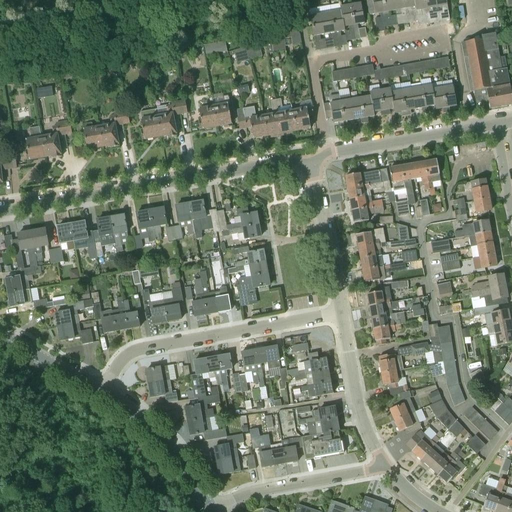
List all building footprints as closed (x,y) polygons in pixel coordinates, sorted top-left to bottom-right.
[(390,21),(390,17),(386,17),(383,0),(366,0),(368,6),(369,15),(380,14),(380,18),(375,19),(377,33),(385,31),(385,28),(384,23),(390,21)] [(389,12),(396,11),(393,0),(383,0),(386,17),(390,17),(389,12)] [(411,18),(410,13),(407,14),(404,0),(393,0),(396,11),(402,10),(404,19),(411,18)] [(409,9),(415,7),(416,7),(414,0),(404,0),(407,14),(410,13),(409,9)] [(427,14),(424,0),(414,0),(416,7),(415,7),(416,11),(423,10),(425,20),(432,18),(431,14),(427,14)] [(430,9),(437,8),(435,0),(424,0),(427,14),(431,14),(430,9)] [(435,0),(437,8),(443,7),(446,21),(450,20),(446,0),(435,0)] [(355,30),(358,30),(358,25),(364,24),(361,3),(351,5),(355,30)] [(359,34),(358,30),(355,30),(351,5),(341,7),(341,11),(344,27),(350,26),(352,36),(359,34)] [(344,27),(341,11),(331,13),(336,38),(339,37),(338,32),(345,31),(344,27)] [(339,42),(339,37),(336,38),(331,13),(321,15),(324,35),(331,34),(332,43),(339,42)] [(318,36),(324,35),(321,15),(310,17),(316,51),(320,50),(318,36)] [(284,32),(284,39),(292,37),(292,46),(301,44),(300,34),(298,33),(292,31),(284,32)] [(500,58),(496,34),(481,37),(482,40),(461,44),(464,59),(470,91),(474,90),(474,91),(476,104),(488,102),(490,110),(491,109),(491,111),(507,108),(507,107),(511,105),(511,98),(505,57),(500,58)] [(285,46),(284,40),(284,39),(266,42),(268,54),(280,51),(285,51),(286,51),(285,46)] [(226,42),(204,45),(206,55),(227,51),(226,42)] [(246,47),(250,60),(263,56),(259,44),(246,47)] [(237,63),(250,60),(246,47),(234,51),(237,63)] [(443,64),(443,69),(450,68),(448,58),(435,60),(435,65),(443,64)] [(426,113),(421,87),(420,83),(411,85),(411,89),(415,110),(421,108),(422,113),(426,113)] [(432,90),(433,90),(432,85),(421,87),(426,113),(429,112),(428,107),(435,106),(432,90)] [(443,88),(447,113),(450,113),(450,108),(456,106),(453,86),(443,88)] [(391,93),(391,88),(380,90),(384,116),(388,115),(387,110),(393,109),(391,93)] [(443,114),(447,113),(443,88),(433,90),(432,90),(435,106),(436,110),(442,109),(443,114)] [(408,111),(415,110),(411,89),(401,91),(405,116),(409,116),(408,111)] [(381,117),(384,116),(380,90),(370,92),(371,96),(374,113),(380,112),(381,117)] [(402,117),(405,116),(401,91),(391,93),(393,109),(394,113),(401,112),(402,117)] [(350,100),(351,100),(350,95),(340,97),(341,102),(340,102),(344,127),(348,126),(347,121),(354,120),(350,100)] [(213,106),(217,127),(224,125),(225,128),(232,127),(228,105),(230,105),(228,96),(223,97),(224,104),(213,106)] [(374,117),(374,113),(371,96),(360,98),(365,123),(368,123),(367,118),(374,117)] [(361,124),(365,123),(360,98),(351,100),(350,100),(354,120),(360,119),(361,124)] [(296,131),(292,110),(291,106),(282,108),(281,99),(275,100),(281,133),(287,133),(287,135),(293,133),(293,131),(296,131)] [(276,134),(281,133),(275,100),(270,101),(273,113),(263,115),(267,136),(270,135),(271,137),(277,136),(276,134)] [(178,102),(181,116),(188,114),(185,101),(178,102)] [(173,117),(181,116),(178,102),(167,104),(168,108),(156,110),(160,137),(168,135),(168,138),(177,137),(175,127),(174,127),(173,117)] [(217,127),(213,106),(208,107),(207,102),(201,103),(202,108),(199,109),(201,120),(198,121),(200,130),(217,127)] [(341,128),(344,127),(340,102),(323,105),(326,120),(332,118),(333,124),(340,122),(341,128)] [(292,110),(296,131),(309,129),(310,129),(308,117),(313,116),(312,107),(292,110)] [(246,128),(245,121),(243,109),(237,110),(238,116),(237,117),(239,129),(246,128)] [(142,140),(160,137),(156,110),(141,112),(142,118),(141,119),(143,130),(141,131),(142,140)] [(121,112),(123,124),(129,123),(127,111),(121,112)] [(114,126),(123,124),(121,112),(114,113),(114,116),(110,116),(111,124),(99,126),(103,147),(110,145),(111,148),(119,147),(117,137),(114,126)] [(267,136),(263,115),(256,117),(256,113),(248,115),(249,121),(245,121),(246,128),(251,127),(253,139),(254,139),(254,138),(267,136)] [(63,122),(65,135),(72,133),(69,120),(63,122)] [(57,136),(65,135),(63,122),(56,123),(56,126),(52,127),(54,134),(41,136),(45,157),(52,156),(53,159),(61,157),(59,148),(57,136)] [(84,150),(103,147),(99,126),(81,129),(84,150)] [(45,157),(41,136),(39,127),(30,129),(31,138),(25,139),(28,151),(25,151),(27,160),(45,157)] [(8,158),(10,169),(17,168),(16,157),(8,158)] [(0,170),(10,169),(8,158),(0,158),(0,185),(2,185),(1,176),(0,176),(0,170)] [(425,163),(430,190),(430,196),(436,195),(434,183),(440,181),(436,160),(425,163)] [(424,184),(425,191),(430,190),(425,163),(413,165),(416,180),(421,179),(423,185),(424,184)] [(410,181),(416,180),(413,165),(401,167),(405,189),(406,189),(408,201),(408,205),(415,204),(410,181)] [(394,191),(405,189),(401,167),(389,169),(391,181),(393,192),(394,192),(394,191)] [(345,176),(347,188),(388,181),(386,169),(379,170),(380,174),(367,176),(366,173),(345,176)] [(473,202),(489,199),(487,188),(486,188),(485,180),(471,182),(472,190),(471,190),(473,202)] [(388,193),(393,192),(391,181),(347,188),(350,200),(365,198),(365,197),(371,196),(370,190),(384,188),(385,193),(388,193)] [(352,212),(383,206),(382,200),(366,202),(365,198),(350,200),(352,212)] [(489,199),(473,202),(476,213),(491,211),(489,199)] [(427,200),(426,200),(420,201),(423,217),(429,216),(427,200)] [(410,215),(408,205),(408,201),(396,203),(398,217),(410,215)] [(207,218),(211,217),(209,211),(205,212),(203,202),(194,203),(194,205),(189,206),(194,234),(195,234),(196,239),(202,238),(200,228),(201,227),(200,220),(207,218)] [(465,204),(458,206),(459,210),(454,211),(456,221),(468,218),(466,209),(465,204)] [(194,234),(189,206),(185,207),(184,205),(175,207),(178,224),(179,224),(179,226),(173,227),(175,241),(183,240),(181,229),(187,228),(189,235),(194,234)] [(383,206),(352,212),(354,224),(369,221),(368,214),(384,212),(383,206)] [(161,234),(160,226),(167,225),(164,209),(155,210),(155,212),(150,213),(155,241),(162,240),(161,234)] [(229,230),(258,225),(256,213),(248,215),(247,209),(237,210),(238,217),(240,217),(242,223),(226,226),(223,211),(217,212),(218,217),(220,232),(221,232),(225,231),(229,230)] [(155,241),(150,213),(145,214),(145,212),(136,214),(139,231),(147,229),(149,242),(155,241)] [(137,249),(135,237),(128,238),(124,216),(115,217),(116,219),(111,220),(116,248),(122,247),(121,240),(128,239),(130,250),(137,249)] [(218,217),(211,219),(213,233),(217,232),(220,232),(218,217)] [(116,248),(111,220),(106,221),(106,219),(97,221),(99,237),(107,236),(110,249),(116,248)] [(462,231),(463,232),(464,237),(469,236),(490,232),(488,221),(473,224),(473,229),(462,231)] [(97,257),(94,244),(94,243),(87,245),(86,240),(88,240),(86,233),(85,223),(75,224),(76,226),(71,227),(75,250),(87,248),(90,261),(97,259),(97,257)] [(258,225),(229,230),(229,235),(237,234),(239,241),(261,237),(258,225)] [(75,250),(71,227),(66,228),(66,226),(57,228),(60,245),(66,244),(68,252),(75,250)] [(167,228),(166,228),(168,241),(170,241),(170,242),(175,241),(173,227),(167,228)] [(358,248),(385,243),(383,229),(369,231),(369,233),(356,236),(358,248)] [(37,262),(38,262),(42,261),(43,261),(42,255),(43,254),(41,248),(48,246),(45,230),(36,231),(36,233),(32,234),(37,262)] [(471,248),(492,244),(490,232),(469,236),(471,248)] [(17,235),(18,240),(20,251),(21,251),(27,250),(28,256),(29,256),(30,264),(31,263),(32,267),(37,266),(37,262),(32,234),(27,235),(26,233),(17,235)] [(11,236),(4,237),(7,251),(14,249),(12,241),(11,236)] [(135,237),(137,249),(143,248),(141,236),(135,237)] [(20,251),(18,240),(12,241),(14,249),(15,258),(16,258),(22,257),(21,251),(20,251)] [(448,240),(446,240),(430,243),(433,254),(450,251),(448,240)] [(360,259),(381,256),(380,250),(381,250),(381,248),(386,247),(386,250),(405,248),(404,241),(399,241),(399,242),(386,243),(385,243),(358,248),(360,259)] [(97,257),(103,256),(101,243),(94,244),(97,257)] [(480,257),(494,254),(492,244),(471,248),(473,258),(480,257)] [(55,250),(57,263),(64,262),(61,248),(55,250)] [(51,264),(57,263),(55,250),(49,251),(51,264)] [(249,265),(265,262),(263,251),(247,254),(248,260),(243,261),(235,263),(236,268),(244,266),(249,265)] [(403,264),(407,263),(417,262),(416,251),(401,253),(403,263),(403,264)] [(441,265),(459,262),(458,254),(440,258),(441,265)] [(494,254),(480,257),(481,269),(496,266),(494,254)] [(384,267),(383,266),(382,256),(381,256),(360,259),(362,271),(384,267)] [(265,262),(249,265),(251,277),(267,274),(265,262)] [(459,262),(441,265),(443,272),(460,269),(459,262)] [(408,270),(407,263),(403,264),(403,263),(383,266),(384,267),(362,271),(365,283),(368,282),(368,283),(370,283),(369,282),(379,280),(379,282),(386,281),(386,279),(391,278),(390,273),(408,270)] [(216,298),(215,293),(208,294),(206,281),(208,281),(206,272),(203,272),(201,264),(198,265),(202,287),(207,315),(218,313),(216,298)] [(230,268),(228,269),(229,274),(238,273),(238,272),(244,271),(245,271),(244,266),(236,268),(230,269),(230,268)] [(8,294),(22,291),(21,282),(28,281),(27,276),(32,275),(32,276),(36,275),(35,275),(42,274),(41,271),(40,267),(35,268),(35,267),(24,269),(21,270),(22,277),(6,280),(8,294)] [(231,284),(229,274),(228,269),(222,270),(225,285),(231,284)] [(267,274),(251,277),(246,278),(238,279),(239,285),(237,286),(240,307),(250,305),(247,292),(253,291),(253,289),(269,286),(267,274)] [(472,293),(505,286),(503,275),(488,278),(488,282),(474,285),(475,286),(471,287),(472,292),(472,293)] [(407,281),(397,283),(391,284),(392,290),(408,287),(407,281)] [(173,284),(176,298),(163,301),(167,322),(181,320),(178,302),(183,301),(179,283),(173,284)] [(497,300),(507,298),(505,286),(472,293),(472,292),(465,294),(466,296),(469,295),(470,299),(472,299),(474,310),(486,308),(498,305),(497,300)] [(193,300),(191,287),(185,288),(187,301),(193,300)] [(195,318),(207,315),(202,287),(196,288),(198,301),(192,302),(195,318)] [(220,288),(221,297),(216,298),(218,313),(230,311),(226,287),(220,288)] [(90,297),(88,289),(74,291),(76,300),(90,297)] [(32,301),(30,290),(22,291),(8,294),(11,307),(32,304),(32,301)] [(150,301),(149,290),(142,291),(144,302),(150,301)] [(451,290),(439,293),(440,299),(453,297),(451,290)] [(369,307),(391,303),(390,297),(383,298),(382,292),(367,295),(369,307)] [(112,311),(101,312),(98,293),(91,294),(92,300),(93,307),(96,321),(101,320),(104,334),(116,332),(112,311)] [(153,325),(167,322),(163,301),(162,293),(150,295),(151,303),(150,303),(151,310),(153,325)] [(141,309),(140,299),(139,299),(139,295),(132,296),(133,300),(134,300),(135,304),(136,307),(136,310),(141,309)] [(124,308),(123,301),(122,300),(122,297),(117,298),(118,302),(118,303),(119,310),(112,311),(116,332),(127,330),(125,315),(124,311),(124,308)] [(46,299),(33,302),(35,310),(47,308),(47,303),(46,299)] [(77,310),(93,307),(92,300),(80,302),(68,304),(69,311),(55,314),(58,328),(79,324),(77,310)] [(371,318),(393,314),(392,310),(398,309),(397,302),(391,303),(369,307),(371,318)] [(458,312),(462,312),(460,304),(453,305),(455,313),(458,312)] [(455,313),(453,305),(438,308),(440,316),(455,313)] [(492,324),(510,321),(508,310),(491,313),(492,324)] [(125,315),(127,330),(139,328),(137,313),(125,315)] [(373,330),(401,325),(400,325),(400,321),(397,321),(396,314),(393,315),(393,314),(371,318),(373,330)] [(490,336),(511,332),(510,321),(492,324),(493,325),(487,326),(488,336),(490,336)] [(79,324),(58,328),(60,341),(74,339),(81,338),(82,345),(93,343),(91,330),(81,331),(79,324)] [(436,329),(438,328),(437,324),(428,326),(429,332),(430,340),(438,339),(437,334),(436,329)] [(401,325),(373,330),(375,342),(376,342),(377,346),(393,343),(393,339),(390,339),(389,333),(395,332),(395,330),(401,329),(401,325)] [(461,330),(462,338),(470,337),(468,329),(461,330)] [(511,331),(511,332),(490,336),(492,346),(497,345),(497,346),(504,345),(511,343),(511,331)] [(427,343),(425,343),(410,345),(410,346),(397,348),(398,356),(401,356),(411,354),(412,356),(429,353),(429,352),(433,352),(435,364),(443,363),(442,358),(441,352),(439,346),(438,340),(438,339),(430,340),(431,345),(428,346),(427,343)] [(307,344),(294,346),(295,353),(308,351),(307,344)] [(267,364),(268,370),(280,368),(279,362),(277,347),(265,349),(267,364)] [(261,365),(267,364),(265,349),(253,351),(258,379),(259,386),(262,400),(268,399),(266,387),(265,387),(263,378),(263,377),(261,365)] [(251,372),(253,380),(258,379),(253,351),(241,353),(245,373),(251,372)] [(294,377),(328,371),(326,359),(318,360),(317,354),(309,355),(310,361),(303,362),(305,370),(299,371),(299,369),(287,371),(289,378),(294,377)] [(217,357),(222,385),(228,384),(226,377),(227,376),(226,371),(232,370),(229,355),(217,357)] [(403,371),(402,362),(397,363),(396,355),(387,357),(379,358),(380,362),(379,362),(381,374),(402,371),(403,371)] [(217,386),(222,385),(217,357),(206,359),(208,374),(209,374),(210,379),(216,378),(217,386)] [(202,375),(208,374),(206,359),(194,361),(196,375),(191,376),(193,388),(194,399),(198,399),(206,397),(202,375)] [(444,369),(443,363),(435,364),(435,369),(430,371),(432,378),(445,375),(444,369)] [(148,384),(170,381),(167,366),(146,370),(148,384)] [(279,370),(280,376),(281,376),(282,382),(279,383),(280,387),(286,386),(285,382),(289,382),(288,378),(289,378),(287,371),(287,368),(280,370),(279,370)] [(472,381),(483,375),(480,370),(469,375),(472,381)] [(308,386),(330,382),(328,371),(294,377),(295,382),(307,379),(308,386)] [(388,385),(389,390),(399,388),(397,379),(403,378),(402,371),(381,374),(383,386),(388,385)] [(242,392),(239,376),(239,374),(232,375),(235,393),(242,392)] [(239,376),(242,392),(248,391),(245,375),(239,376)] [(479,384),(483,382),(486,381),(483,375),(472,381),(475,386),(479,384)] [(170,381),(148,384),(151,398),(165,396),(166,404),(176,402),(174,394),(172,394),(170,381)] [(308,386),(301,388),(302,393),(308,391),(309,397),(315,396),(316,397),(332,394),(330,382),(308,386)] [(450,395),(461,390),(458,385),(447,387),(450,395)] [(452,400),(463,396),(461,390),(450,395),(452,400)] [(416,412),(410,398),(414,397),(413,391),(408,392),(403,394),(399,395),(401,400),(393,404),(395,408),(389,410),(394,421),(415,412),(416,412)] [(442,399),(438,391),(428,395),(432,404),(442,399)] [(188,422),(209,418),(208,410),(207,405),(220,402),(219,395),(211,396),(206,397),(198,399),(199,406),(185,408),(188,422)] [(499,400),(495,396),(494,395),(486,404),(491,409),(499,400)] [(454,407),(465,402),(463,396),(452,400),(454,407)] [(438,419),(447,411),(442,401),(442,400),(429,406),(437,419),(438,419)] [(494,412),(503,404),(499,400),(491,409),(494,412)] [(511,412),(503,404),(494,412),(509,426),(511,421),(511,412)] [(233,412),(226,412),(226,406),(221,406),(222,412),(223,418),(233,417),(233,412)] [(307,424),(336,419),(334,407),(312,411),(313,418),(306,419),(306,420),(307,424)] [(468,420),(476,412),(472,408),(464,416),(468,420)] [(448,430),(457,422),(448,411),(447,411),(438,419),(448,430)] [(421,427),(419,423),(415,412),(394,421),(399,432),(407,429),(409,433),(421,427)] [(472,425),(480,416),(476,412),(468,420),(472,425)] [(477,429),(485,420),(480,416),(472,425),(477,429)] [(209,418),(188,422),(190,436),(204,434),(205,441),(227,437),(225,430),(211,432),(209,418)] [(339,431),(336,419),(307,424),(308,429),(316,427),(318,435),(339,431)] [(481,433),(489,424),(485,420),(477,429),(481,433)] [(457,422),(448,430),(456,438),(464,430),(457,422)] [(485,437),(493,428),(489,424),(481,433),(485,437)] [(489,441),(498,433),(493,428),(485,437),(489,441)] [(261,444),(259,429),(250,430),(252,445),(261,444)] [(299,438),(301,448),(303,447),(306,461),(306,460),(314,459),(314,458),(344,453),(343,452),(342,452),(339,431),(318,435),(306,437),(303,437),(299,438)] [(435,444),(439,439),(435,436),(431,440),(420,431),(415,435),(407,444),(413,450),(411,452),(420,460),(435,444)] [(217,462),(238,458),(236,444),(244,443),(243,435),(227,438),(228,445),(214,448),(217,462)] [(475,436),(474,437),(466,445),(476,455),(485,446),(475,436)] [(270,446),(269,438),(264,439),(265,447),(262,447),(258,448),(262,468),(274,466),(270,446)] [(295,449),(301,448),(299,438),(282,441),(282,444),(286,464),(297,462),(295,449)] [(274,466),(286,464),(282,444),(270,446),(274,466)] [(444,452),(435,444),(420,460),(429,468),(444,452)] [(457,456),(462,450),(458,447),(449,456),(444,452),(429,468),(438,476),(457,456)] [(256,469),(254,459),(253,455),(247,456),(249,470),(256,469)] [(461,459),(457,456),(438,476),(447,484),(457,473),(452,469),(459,461),(461,459)] [(238,458),(217,462),(219,476),(241,472),(238,458)] [(494,511),(503,486),(504,486),(505,481),(500,479),(497,490),(483,485),(479,495),(486,498),(483,508),(493,511),(494,511)] [(508,487),(504,486),(503,486),(494,511),(506,511),(511,497),(511,496),(505,494),(507,489),(508,487)] [(391,511),(393,509),(388,507),(388,505),(365,497),(359,511),(391,511)] [(356,511),(354,511),(355,509),(331,501),(327,511),(356,511)]
